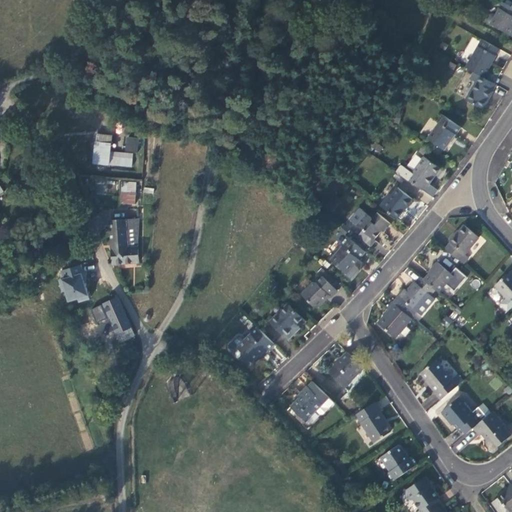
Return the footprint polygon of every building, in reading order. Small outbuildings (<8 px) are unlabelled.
[(511,31),(511,13),(502,7),(490,30),(511,41),(511,39),(511,31)] [(486,76),(498,55),(481,45),(465,73),(472,78),(487,86),(491,78),(486,76)] [(491,96),(495,90),(487,86),(472,78),(469,84),(475,87),(465,104),(483,114),(492,96),(491,96)] [(444,156),(460,133),(441,119),(435,127),(437,128),(427,143),(444,156)] [(137,152),(138,138),(126,136),(124,150),(137,152)] [(112,142),(96,140),(93,169),(131,173),(133,160),(110,158),(112,142)] [(428,191),(440,174),(424,162),(412,179),(401,171),(396,177),(421,195),(425,189),(428,191)] [(90,176),(89,193),(116,194),(117,177),(90,176)] [(137,188),(123,187),(121,209),(135,210),(137,188)] [(397,224),(412,204),(397,193),(391,201),(389,200),(380,211),(397,224)] [(383,238),(390,229),(377,218),(372,223),(366,218),(356,230),(361,234),(356,240),(370,252),(375,246),(374,244),(381,236),(383,238)] [(139,269),(138,252),(139,224),(109,226),(112,270),(139,269)] [(449,247),(444,253),(459,265),(463,259),(465,260),(479,243),(463,230),(455,240),(453,239),(448,245),(449,247)] [(359,264),(364,257),(347,242),(341,250),(343,252),(337,259),(333,256),(327,263),(346,279),(357,266),(362,270),(364,268),(359,264)] [(432,275),(423,285),(435,295),(438,298),(452,280),(436,267),(430,274),(432,275)] [(62,274),(38,281),(41,291),(65,284),(62,274)] [(511,280),(509,277),(494,291),(507,306),(510,304),(511,305),(511,280)] [(330,303),(337,296),(321,281),(315,288),(311,287),(300,299),(315,312),(319,312),(329,302),(330,303)] [(404,295),(393,308),(411,324),(416,318),(414,316),(428,299),(430,301),(435,295),(423,285),(419,282),(415,287),(413,286),(406,296),(404,295)] [(109,302),(93,308),(109,347),(125,341),(109,302)] [(388,315),(377,328),(395,343),(411,324),(393,308),(392,307),(387,313),(388,315)] [(295,329),(302,322),(288,309),(270,327),(288,345),(299,333),(295,329)] [(267,356),(273,350),(257,333),(245,345),(242,342),(238,342),(229,350),(229,354),(239,364),(243,360),(251,367),(263,356),(268,361),(270,359),(267,356)] [(336,370),(329,377),(344,392),(350,385),(351,386),(363,373),(347,358),(341,365),(336,371),(336,370)] [(435,400),(440,406),(457,391),(436,366),(420,378),(431,390),(429,391),(436,399),(435,400)] [(302,401),(291,411),(306,426),(316,417),(319,421),(323,421),(335,409),(313,387),(300,399),(302,401)] [(461,434),(465,439),(472,434),(480,428),(460,403),(441,418),(448,427),(451,426),(459,436),(461,434)] [(380,416),(374,408),(355,420),(374,448),(390,438),(382,425),(383,425),(378,417),(380,416)] [(494,450),(497,453),(511,441),(504,432),(505,431),(493,417),(480,428),(472,434),(479,442),(481,440),(486,446),(491,452),(494,450)] [(409,464),(399,450),(381,463),(390,476),(387,479),(392,487),(417,470),(411,462),(409,464)] [(439,502),(425,482),(406,496),(405,504),(413,505),(417,511),(439,511),(442,510),(437,504),(439,502)] [(511,511),(511,489),(511,491),(511,492),(490,508),(492,511),(511,511)]
